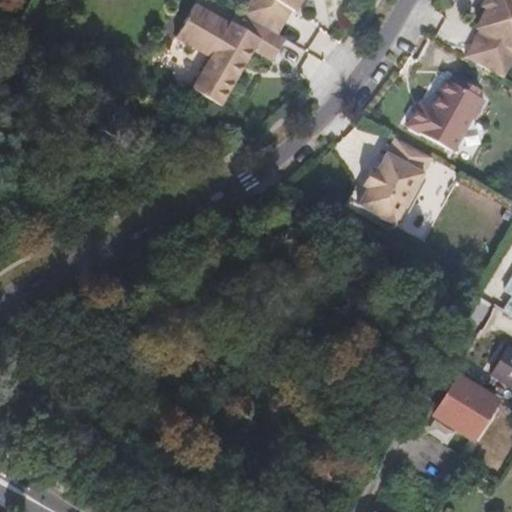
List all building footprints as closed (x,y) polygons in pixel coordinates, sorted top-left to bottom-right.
[(230,19),(196,0),(195,0),(177,33),(212,52),(194,84),(222,99),(236,76),(254,44),(273,55),(285,34),(277,29),(243,10),(238,7),(230,19)] [(249,0),(243,10),(277,29),(291,5),(294,7),(297,0),(249,0)] [(511,0),(480,0),(480,1),(485,4),(476,20),(479,27),(465,53),(503,73),(511,56),(511,0)] [(408,122),(456,146),(473,112),(481,116),(491,97),(483,93),(486,87),(453,70),(450,76),(447,74),(432,103),(430,102),(426,108),(418,104),(408,122)] [(430,102),(421,97),(418,104),(426,108),(430,102)] [(375,165),(370,162),(360,181),(364,183),(355,200),(392,221),(401,220),(406,210),(403,203),(412,186),(420,184),(425,175),(422,167),(431,151),(393,130),(375,165)] [(420,184),(412,186),(403,203),(406,210),(420,184)] [(511,278),(503,293),(511,298),(511,278)] [(511,356),(500,349),(490,366),(504,375),(500,381),(511,388),(511,356)] [(490,366),(486,372),(500,381),(504,375),(490,366)] [(497,398),(458,374),(434,413),(473,437),(497,398)]
